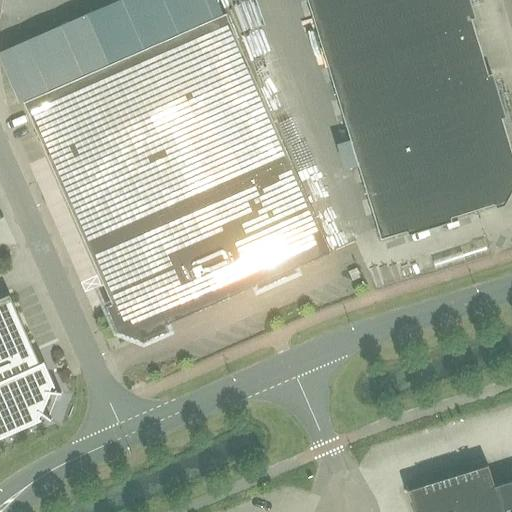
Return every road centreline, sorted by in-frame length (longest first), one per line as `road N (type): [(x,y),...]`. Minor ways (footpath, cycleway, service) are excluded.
road 1 (unclassified): [(128,437),(0,161)]
road 2 (tertiary): [(291,363),(511,290)]
road 3 (tertiary): [(128,437),(291,363)]
road 4 (unclassified): [(355,511),(291,363)]
